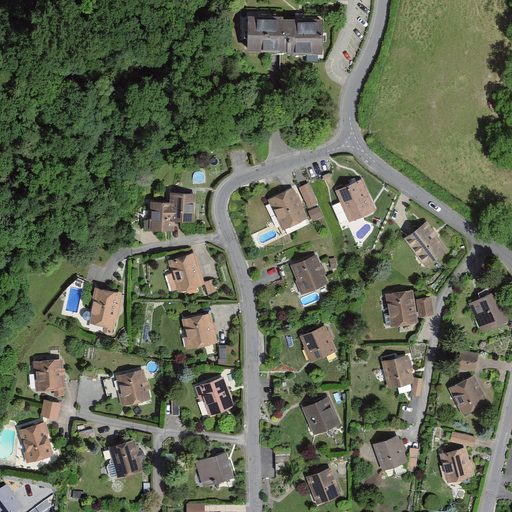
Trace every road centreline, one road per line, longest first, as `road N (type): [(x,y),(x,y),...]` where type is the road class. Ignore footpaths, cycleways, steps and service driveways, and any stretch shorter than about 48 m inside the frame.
road 1 (residential): [(350,143),(234,182),(222,195),(219,212),(250,303),(255,511)]
road 2 (residential): [(350,143),(511,260)]
road 3 (residential): [(382,0),(349,109),(350,143)]
road 4 (residential): [(511,395),(484,511)]
